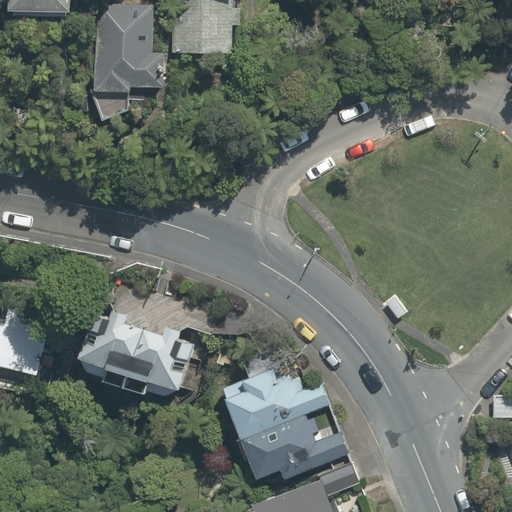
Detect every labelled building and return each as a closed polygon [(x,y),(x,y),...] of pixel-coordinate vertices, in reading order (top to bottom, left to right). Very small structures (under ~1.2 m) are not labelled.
[(68,0),(7,0),(7,19),(68,22),(68,0)] [(228,0),(176,0),(173,54),(224,58),(228,0)] [(153,36),(154,9),(99,7),(95,96),(127,98),(127,92),(163,93),(165,37),(153,36)] [(104,278),(78,355),(188,393),(214,316),(104,278)] [(0,361),(41,370),(45,351),(23,346),(28,321),(0,315),(0,361)] [(307,386),(304,378),(271,370),(249,380),(243,367),(218,378),(244,438),(321,404),(328,401),(319,381),(307,386)] [(285,478),(351,450),(341,427),(333,430),(321,404),(244,438),(261,476),(281,468),(285,478)] [(260,511),(329,511),(339,508),(333,493),(359,483),(350,461),(255,499),(260,511)]
